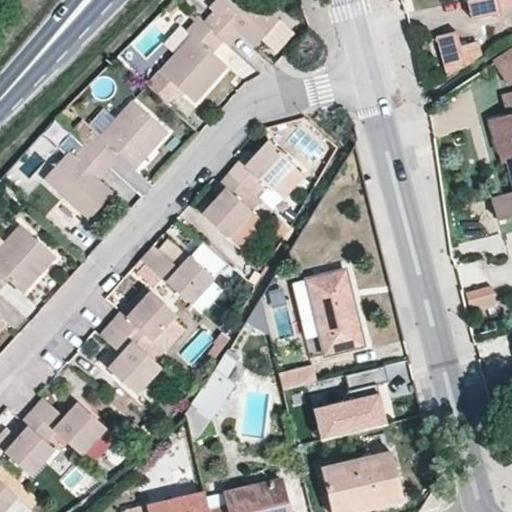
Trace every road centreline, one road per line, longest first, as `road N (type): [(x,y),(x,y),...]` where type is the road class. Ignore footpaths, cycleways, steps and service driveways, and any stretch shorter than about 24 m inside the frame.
road 1 (residential): [(0,381),(245,116),(369,74)]
road 2 (residential): [(484,511),(369,74)]
road 3 (primary): [(0,115),(111,0)]
